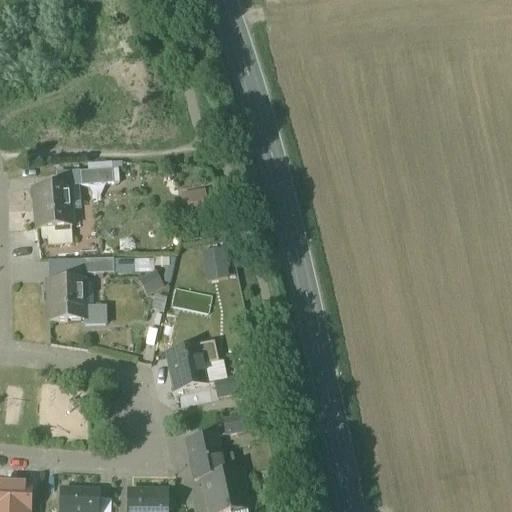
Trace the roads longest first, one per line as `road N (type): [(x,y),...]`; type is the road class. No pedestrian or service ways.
road 1 (tertiary): [(224,0),(294,250),(351,511)]
road 2 (residential): [(0,461),(168,470),(150,378),(5,352)]
road 3 (residential): [(5,352),(0,214)]
